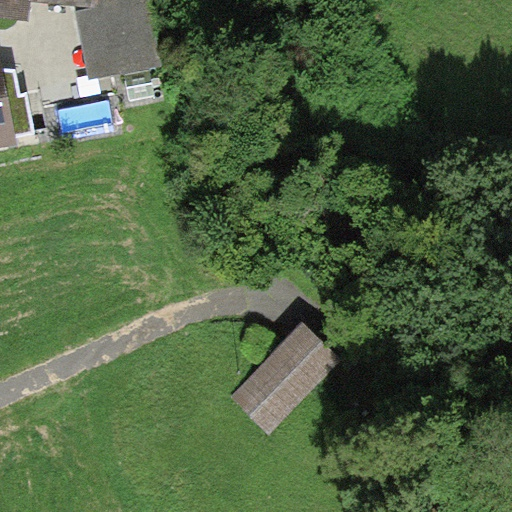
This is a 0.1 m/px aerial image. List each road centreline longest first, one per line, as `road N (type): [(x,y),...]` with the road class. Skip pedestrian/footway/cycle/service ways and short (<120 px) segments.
road 1 (track): [(205,0),(272,97),(388,181),(500,339),(511,372)]
road 2 (track): [(0,395),(201,309),(266,300),(326,311)]
